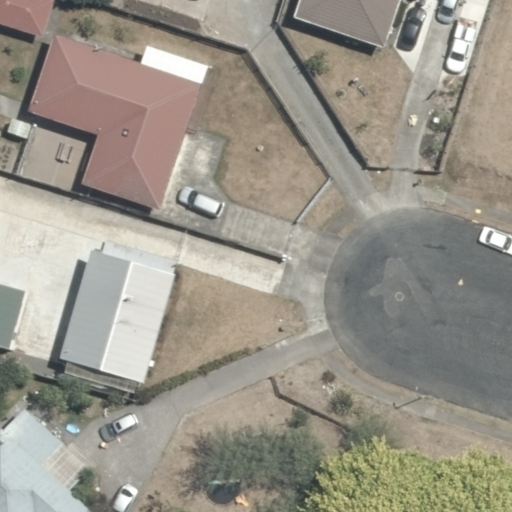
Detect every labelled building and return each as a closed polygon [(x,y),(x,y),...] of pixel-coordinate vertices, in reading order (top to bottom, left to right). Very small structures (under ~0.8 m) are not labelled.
[(60,0),(0,0),(0,21),(47,38),(60,0)] [(405,0),(314,0),(308,18),(391,46),(405,0)] [(207,84),(64,37),(39,113),(107,135),(90,185),(166,210),(207,84)] [(189,269),(105,245),(72,358),(156,382),(189,269)] [(31,289),(0,280),(0,345),(15,350),(31,289)] [(103,511),(79,490),(98,468),(29,406),(0,437),(0,511),(103,511)]
